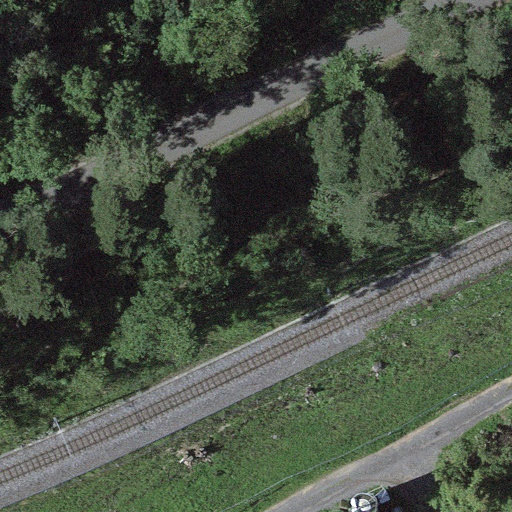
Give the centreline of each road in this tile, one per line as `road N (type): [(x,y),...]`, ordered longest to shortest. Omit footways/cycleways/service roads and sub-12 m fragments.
road 1 (unclassified): [(450,0),(0,223)]
road 2 (track): [(511,382),(300,511)]
